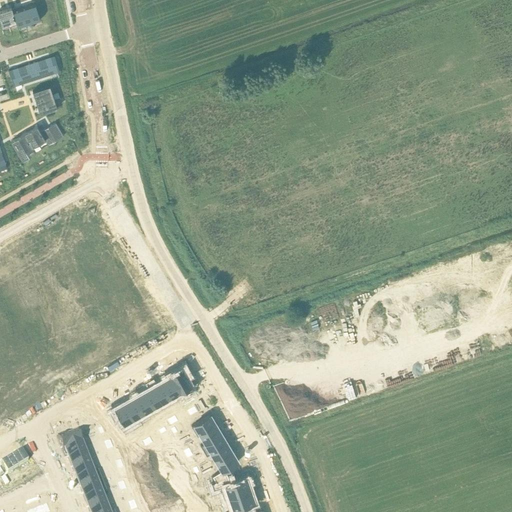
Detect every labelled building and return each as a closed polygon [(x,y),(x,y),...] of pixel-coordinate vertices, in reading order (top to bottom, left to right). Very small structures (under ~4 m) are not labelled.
[(34,2),(27,4),(27,6),(27,5),(32,21),(38,19),(40,19),(34,2)] [(20,8),(25,23),(32,21),(27,5),(27,6),(20,8)] [(11,6),(4,8),(9,23),(16,21),(12,9),(11,6)] [(12,9),(16,21),(17,26),(25,23),(20,8),(20,6),(12,9)] [(4,8),(0,9),(0,21),(1,26),(9,23),(4,8)] [(54,54),(35,60),(37,69),(56,62),(54,54)] [(35,60),(27,63),(30,71),(32,79),(40,77),(37,69),(35,60)] [(56,62),(37,69),(40,77),(59,70),(56,62)] [(27,63),(8,69),(11,77),(30,71),(27,63)] [(30,71),(11,77),(13,85),(32,79),(30,71)] [(50,84),(32,89),(35,97),(52,92),(50,84)] [(52,92),(35,97),(37,105),(54,99),(52,92)] [(54,99),(37,105),(40,112),(57,106),(54,99)] [(40,130),(45,138),(48,144),(63,135),(55,121),(47,126),(40,130)] [(37,124),(30,128),(38,142),(45,138),(40,130),(37,124)] [(30,128),(24,132),(32,146),(38,142),(30,128)] [(24,132),(18,136),(26,149),(32,146),(24,132)] [(18,136),(11,140),(22,159),(29,155),(26,149),(18,136)] [(85,205),(72,213),(73,215),(85,235),(95,230),(86,215),(90,213),(85,205)] [(73,215),(63,220),(75,241),(85,235),(73,215)] [(52,227),(42,232),(53,251),(63,245),(52,227)] [(33,238),(42,254),(42,255),(43,257),(53,251),(42,232),(33,238)] [(32,235),(22,241),(33,260),(42,255),(42,254),(33,238),(32,235)] [(22,241),(12,247),(21,262),(15,265),(22,276),(28,273),(26,269),(35,264),(33,260),(22,241)] [(114,250),(95,262),(101,271),(119,260),(114,250)] [(119,260),(101,271),(107,281),(123,271),(125,270),(119,260)] [(123,271),(107,281),(112,289),(112,290),(129,280),(123,271)] [(112,289),(108,292),(114,302),(118,300),(118,299),(134,289),(129,280),(112,290),(112,289)] [(134,289),(118,299),(118,300),(124,309),(140,299),(134,289)] [(146,311),(129,321),(135,331),(151,321),(151,320),(146,311)] [(151,321),(135,331),(141,340),(152,334),(154,337),(161,333),(153,319),(151,320),(151,321)] [(103,336),(93,342),(105,362),(115,357),(103,336)] [(93,342),(84,347),(96,368),(105,362),(93,342)] [(84,347),(74,352),(86,373),(87,373),(96,368),(84,347)] [(74,352),(65,358),(73,373),(70,375),(74,383),(88,375),(87,373),(86,373),(74,352)] [(184,366),(171,373),(181,391),(191,385),(185,375),(188,373),(184,366)] [(40,373),(30,379),(41,399),(42,401),(56,393),(52,385),(48,387),(40,373)] [(167,378),(162,381),(171,396),(181,391),(171,373),(166,376),(167,378)] [(30,379),(21,384),(32,404),(41,399),(30,379)] [(162,381),(153,386),(162,402),(171,396),(162,381)] [(21,384),(11,390),(23,409),(32,404),(21,384)] [(153,386),(144,391),(153,407),(162,402),(153,386)] [(11,390),(2,395),(4,399),(13,415),(23,409),(11,390)] [(144,391),(134,397),(143,412),(153,407),(144,391)] [(134,397),(125,402),(134,418),(134,417),(143,412),(134,397)] [(4,399),(0,401),(0,413),(4,420),(13,415),(4,399)] [(125,402),(112,410),(116,417),(120,415),(126,427),(137,422),(134,417),(134,418),(125,402)] [(210,414),(191,425),(197,435),(199,434),(216,424),(210,414)] [(216,424),(199,434),(204,442),(205,443),(221,433),(216,424)] [(66,433),(57,437),(63,451),(82,443),(78,433),(67,437),(66,433)] [(204,442),(200,445),(206,455),(211,453),(210,452),(227,442),(221,433),(205,443),(204,442)] [(227,442),(210,452),(211,453),(216,461),(232,452),(227,442)] [(82,443),(63,451),(65,456),(67,455),(69,460),(86,453),(82,443)] [(221,470),(212,476),(216,481),(216,482),(227,475),(224,470),(238,461),(232,452),(216,461),(221,470)] [(86,453),(69,460),(73,470),(90,463),(86,453)] [(90,463),(73,470),(77,480),(94,473),(90,463)] [(94,473),(77,480),(81,490),(102,482),(98,471),(94,473)] [(214,483),(211,483),(214,490),(220,488),(224,499),(227,498),(226,498),(250,490),(246,478),(230,483),(227,475),(216,482),(216,481),(214,483)] [(102,482),(81,490),(85,500),(102,493),(102,494),(107,492),(102,482)] [(230,509),(226,510),(226,511),(240,511),(238,507),(254,501),(250,490),(226,498),(227,498),(230,509)] [(102,493),(85,500),(89,510),(106,503),(102,494),(102,493)] [(47,503),(33,509),(34,511),(48,511),(50,511),(47,503)] [(109,511),(106,503),(89,510),(89,511),(109,511)]
